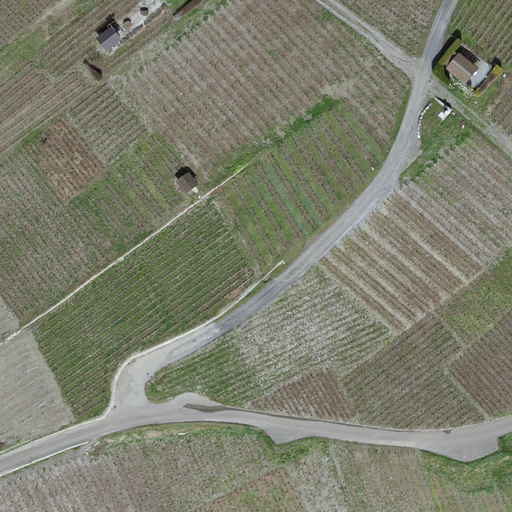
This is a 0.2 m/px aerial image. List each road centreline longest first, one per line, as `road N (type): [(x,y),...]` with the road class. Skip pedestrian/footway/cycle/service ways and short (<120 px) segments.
road 1 (track): [(449,0),(398,153),(371,198),(240,316),(150,363),(129,383),(133,416)]
road 2 (unclassified): [(0,464),(133,416),(186,410),(423,438),(511,422)]
road 3 (track): [(511,154),(323,0)]
